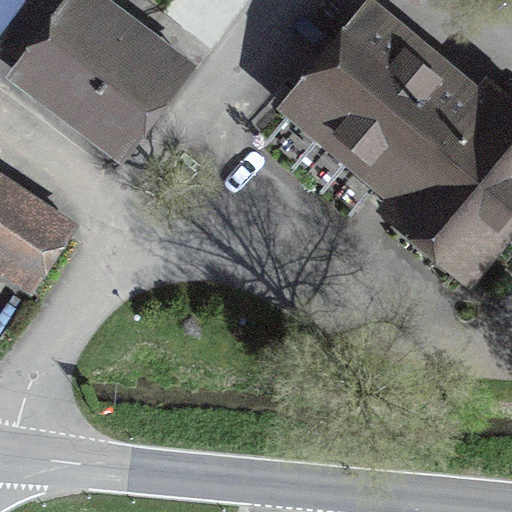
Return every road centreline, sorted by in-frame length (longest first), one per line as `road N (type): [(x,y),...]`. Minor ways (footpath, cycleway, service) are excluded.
road 1 (tertiary): [(511,510),(0,458)]
road 2 (residential): [(0,425),(282,0)]
